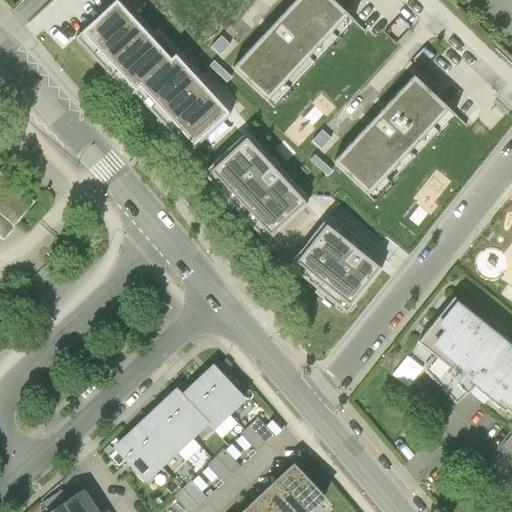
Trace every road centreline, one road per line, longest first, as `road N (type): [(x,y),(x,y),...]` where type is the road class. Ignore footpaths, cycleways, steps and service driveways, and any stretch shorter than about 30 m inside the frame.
road 1 (residential): [(0,49),(216,299)]
road 2 (unclassified): [(315,413),(511,168)]
road 3 (unclassified): [(216,299),(71,434)]
road 4 (residential): [(216,299),(315,413)]
road 5 (residential): [(315,413),(397,511)]
road 6 (residential): [(511,86),(423,0)]
